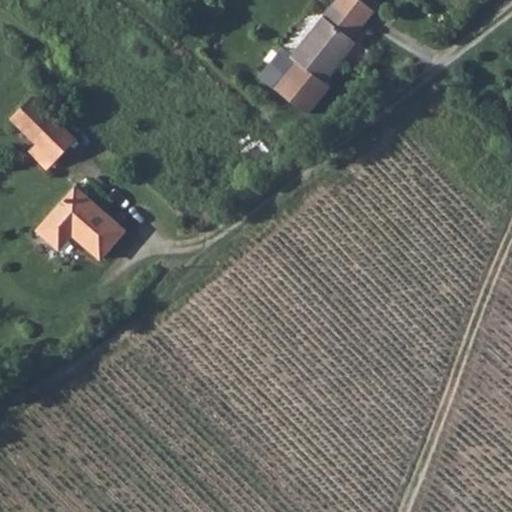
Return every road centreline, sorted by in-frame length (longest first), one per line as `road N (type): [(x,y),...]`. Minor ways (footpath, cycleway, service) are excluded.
road 1 (track): [(342,511),(139,304),(0,414)]
road 2 (track): [(511,229),(407,511)]
